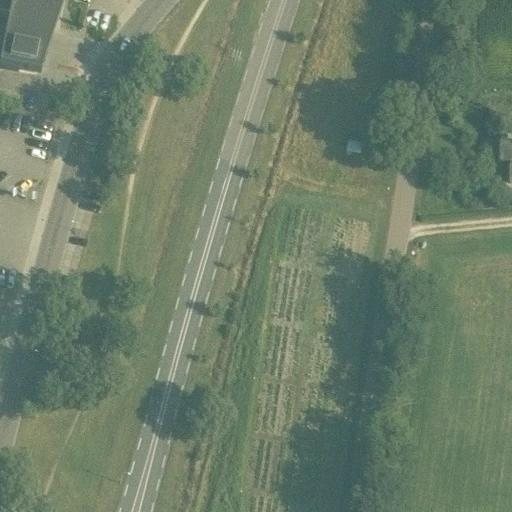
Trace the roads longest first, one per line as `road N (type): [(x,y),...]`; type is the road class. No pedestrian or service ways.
road 1 (primary): [(134,511),(283,0)]
road 2 (unclassified): [(353,511),(435,0)]
road 3 (unclassified): [(0,450),(101,79),(111,54),(158,0)]
